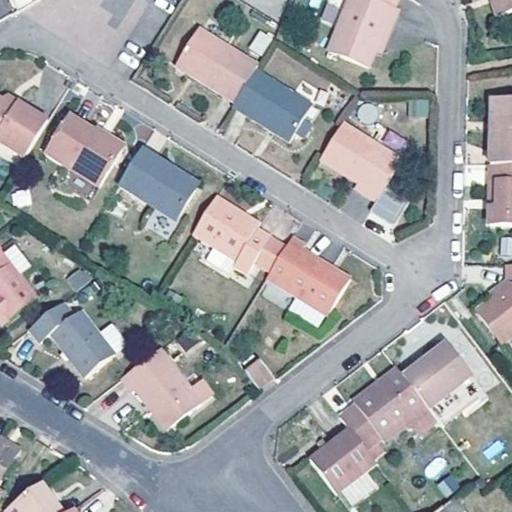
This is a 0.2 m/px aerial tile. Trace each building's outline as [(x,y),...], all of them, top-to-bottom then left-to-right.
[(244,0),(243,3),(260,13),(267,0),(244,0)] [(349,0),(328,52),(369,67),(375,53),(384,27),(392,29),(398,12),(394,10),(393,10),(397,0),(349,0)] [(490,0),(496,20),(503,18),(496,0),(490,0)] [(511,0),(496,0),(503,18),(511,14),(511,0)] [(381,54),(392,29),(384,27),(375,53),(381,54)] [(255,72),(258,67),(199,30),(176,67),(235,104),(255,72)] [(313,106),(255,72),(235,104),(233,109),(288,143),(296,136),(303,141),(312,127),(304,122),(313,106)] [(9,97),(5,103),(16,109),(19,104),(9,97)] [(0,99),(0,145),(24,160),(49,123),(19,104),(16,109),(5,103),(0,99)] [(408,99),(408,116),(427,116),(427,99),(408,99)] [(498,132),(499,167),(511,167),(511,100),(493,100),(491,132),(498,132)] [(95,133),(70,118),(47,156),(100,189),(123,154),(94,136),(95,133)] [(402,162),(343,126),(320,160),(359,185),(366,188),(367,197),(376,204),(402,162)] [(97,131),(95,133),(94,136),(123,154),(125,149),(97,131)] [(142,151),(121,187),(178,223),(199,187),(142,151)] [(511,167),(499,167),(491,167),(491,186),(498,186),(497,208),(490,207),(490,228),(511,228),(511,167)] [(356,190),(367,197),(366,188),(359,185),(356,190)] [(241,214),(217,198),(192,236),(215,250),(208,262),(230,276),(234,268),(248,277),(255,264),(271,239),(258,231),(238,218),(241,214)] [(260,226),(241,214),(238,218),(258,231),(260,226)] [(271,239),(255,264),(271,275),(287,249),(271,239)] [(271,275),(268,280),(328,318),(350,282),(303,251),(306,248),(294,239),(287,249),(271,275)] [(37,300),(0,252),(0,325),(1,328),(37,300)] [(511,266),(507,266),(507,281),(508,282),(511,287),(493,300),(477,311),(503,346),(510,342),(511,340),(511,266)] [(83,267),(67,278),(75,290),(92,279),(83,267)] [(508,282),(490,296),(493,300),(511,287),(508,282)] [(64,305),(30,330),(41,345),(52,336),(85,379),(115,357),(81,314),(75,319),(64,305)] [(117,351),(128,343),(112,322),(101,330),(117,351)] [(448,344),(403,379),(429,412),(473,379),(448,344)] [(191,391),(161,351),(123,381),(133,394),(137,391),(170,432),(202,405),(191,391)] [(245,373),(258,390),(273,379),(260,361),(245,373)] [(350,432),(366,451),(381,440),(383,444),(409,425),(418,437),(437,424),(429,412),(403,379),(398,371),(354,403),(356,407),(340,419),(350,432)] [(258,390),(259,393),(275,381),(273,379),(258,390)] [(473,379),(429,412),(437,424),(442,429),(486,393),(473,379)] [(203,381),(191,391),(202,405),(214,396),(203,381)] [(338,495),(377,465),(366,451),(350,432),(310,462),(335,496),(338,495)] [(1,439),(0,441),(0,445),(19,457),(22,452),(1,439)] [(0,445),(0,486),(19,457),(0,445)] [(352,507),(378,487),(368,473),(342,493),(352,507)] [(7,511),(61,511),(42,486),(7,511)]
